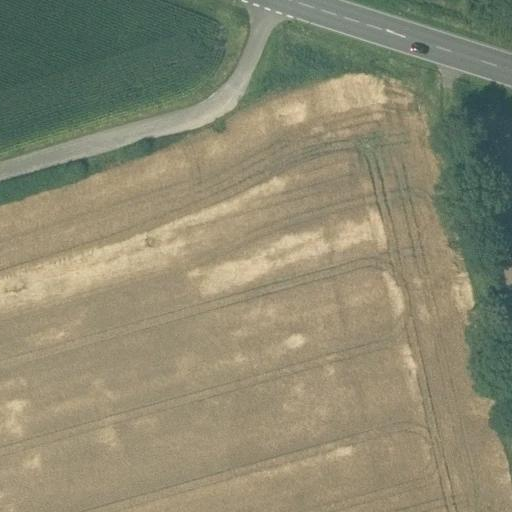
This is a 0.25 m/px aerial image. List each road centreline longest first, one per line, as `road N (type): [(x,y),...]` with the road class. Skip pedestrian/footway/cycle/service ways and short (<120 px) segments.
road 1 (residential): [(0,166),(199,117),(239,84),(284,1)]
road 2 (secondary): [(511,71),(284,1)]
